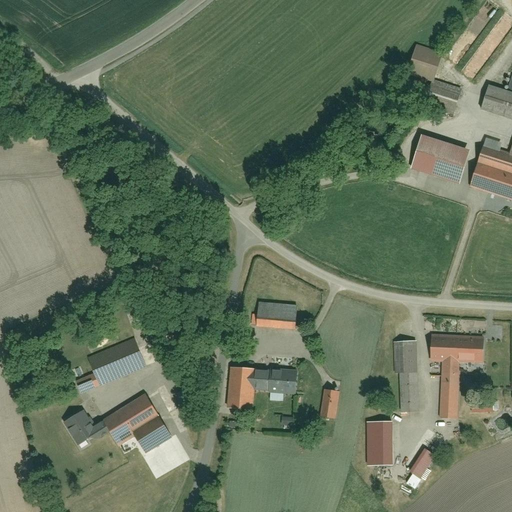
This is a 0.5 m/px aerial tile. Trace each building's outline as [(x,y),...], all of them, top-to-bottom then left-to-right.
[(443,57),(414,49),(408,70),(437,78),(443,57)] [(468,189),(511,200),(511,84),(509,95),(485,88),(479,112),(511,120),(511,129),(506,153),(480,146),(468,189)] [(429,86),(422,111),(454,120),(461,95),(429,86)] [(110,124),(106,129),(112,135),(117,130),(110,124)] [(413,180),(410,193),(437,200),(440,187),(413,180)] [(252,305),(251,329),(291,331),(292,307),(252,305)] [(428,336),(427,362),(439,362),(437,419),(455,419),(456,362),(480,363),(480,338),(428,336)] [(88,363),(93,374),(71,384),(77,396),(147,366),(137,342),(88,363)] [(393,345),(394,412),(413,412),(413,345),(393,345)] [(288,394),(290,370),(227,366),(224,410),(251,412),(252,391),(288,394)] [(190,391),(178,396),(186,416),(198,412),(190,391)] [(320,393),(319,417),(334,418),(335,394),(320,393)] [(470,396),(469,416),(492,416),(492,397),(470,396)] [(70,411),(58,419),(76,446),(100,430),(116,453),(131,443),(140,456),(166,439),(139,399),(102,425),(97,417),(82,428),(70,411)] [(365,425),(366,467),(389,466),(387,425),(365,425)]
